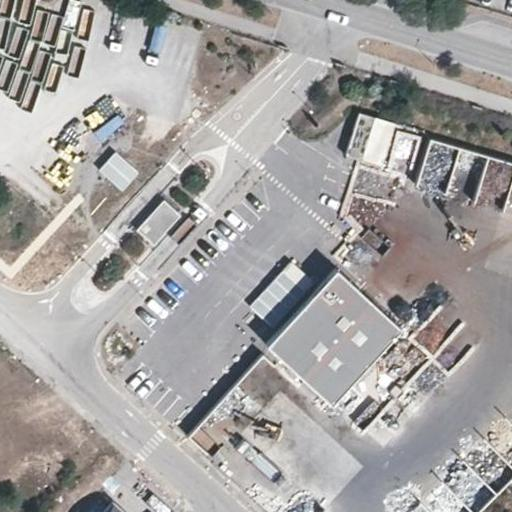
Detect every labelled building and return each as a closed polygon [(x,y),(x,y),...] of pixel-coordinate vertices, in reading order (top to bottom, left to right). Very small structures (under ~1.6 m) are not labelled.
[(148,107),(75,188),(97,209),(171,127),(148,107)] [(373,116),(358,112),(345,155),(361,160),(373,116)] [(361,160),(381,165),(393,122),(373,116),(361,160)] [(163,200),(136,230),(153,245),(180,215),(163,200)] [(270,354),(335,412),(405,336),(340,277),(270,354)] [(125,511),(113,501),(102,511),(125,511)]
